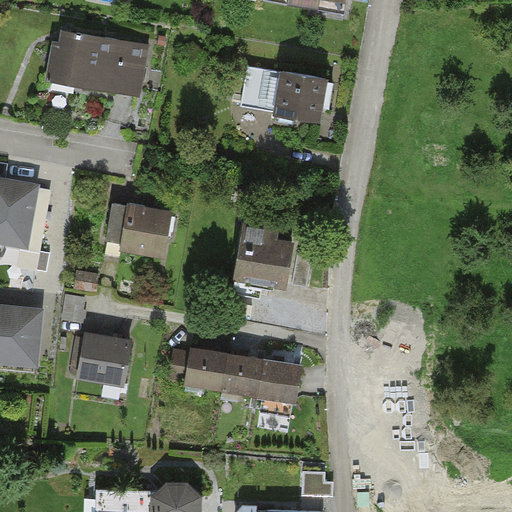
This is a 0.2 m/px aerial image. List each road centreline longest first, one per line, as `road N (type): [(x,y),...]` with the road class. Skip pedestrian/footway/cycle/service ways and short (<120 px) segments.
road 1 (residential): [(387,0),(341,259),(337,435),(346,511)]
road 2 (residential): [(0,142),(131,165)]
